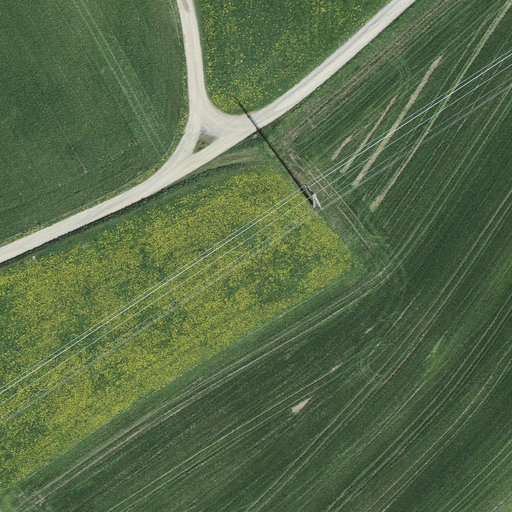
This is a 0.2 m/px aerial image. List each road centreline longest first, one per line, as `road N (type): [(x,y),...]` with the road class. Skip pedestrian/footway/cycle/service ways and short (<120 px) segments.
road 1 (track): [(402,0),(310,82),(202,157),(0,253)]
road 2 (track): [(181,0),(198,114),(170,175)]
